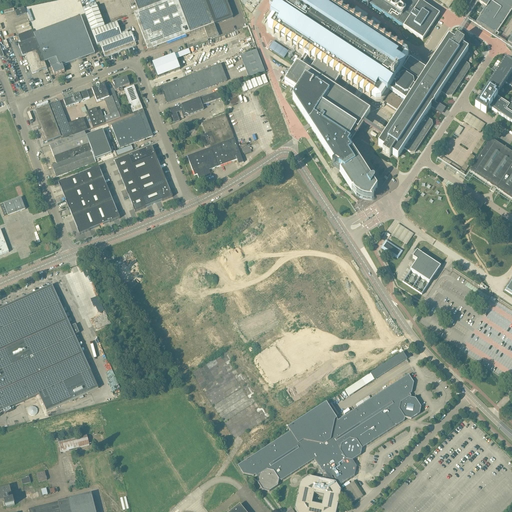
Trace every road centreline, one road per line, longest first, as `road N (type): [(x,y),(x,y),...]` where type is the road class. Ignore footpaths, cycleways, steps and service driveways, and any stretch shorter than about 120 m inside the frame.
road 1 (tertiary): [(283,153),(298,162),(406,328),(470,395)]
road 2 (unclassified): [(190,206),(136,66),(14,107)]
road 3 (unknown): [(290,154),(292,119),(255,25),(268,0)]
road 4 (unclassified): [(356,511),(470,395)]
road 5 (unclassified): [(71,254),(14,107)]
road 6 (unknown): [(349,0),(419,46),(432,42),(452,14)]
road 7 (tertiary): [(190,206),(71,254)]
road 8 (unknown): [(181,64),(228,49),(229,39),(179,61)]
